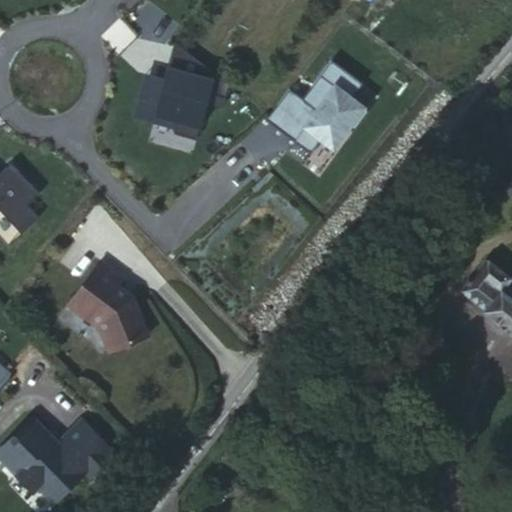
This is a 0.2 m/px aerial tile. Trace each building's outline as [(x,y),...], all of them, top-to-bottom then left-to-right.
[(228,84),(173,42),(163,79),(154,76),(149,94),(138,91),(131,116),(152,122),(154,115),(175,121),(172,134),(194,140),(207,94),(224,98),(228,84)] [(0,207),(18,227),(35,211),(24,199),(35,188),(7,159),(0,166),(0,207)] [(118,272),(95,254),(62,296),(81,310),(82,309),(91,316),(105,343),(143,328),(126,290),(123,288),(122,290),(111,281),(118,272)] [(511,277),(489,259),(476,277),(473,274),(469,279),(472,281),(465,290),(496,314),(496,317),(511,329),(511,277)] [(0,387),(12,373),(0,363),(0,387)] [(291,413),(308,425),(326,400),(310,388),(291,413)] [(118,452),(85,417),(61,440),(36,415),(14,437),(17,440),(2,454),(21,474),(25,469),(41,485),(56,501),(88,470),(93,475),(105,463),(118,452)] [(17,440),(14,437),(0,449),(0,452),(2,454),(17,440)] [(118,452),(105,463),(110,467),(122,456),(118,452)] [(25,469),(21,474),(36,490),(41,485),(25,469)]
